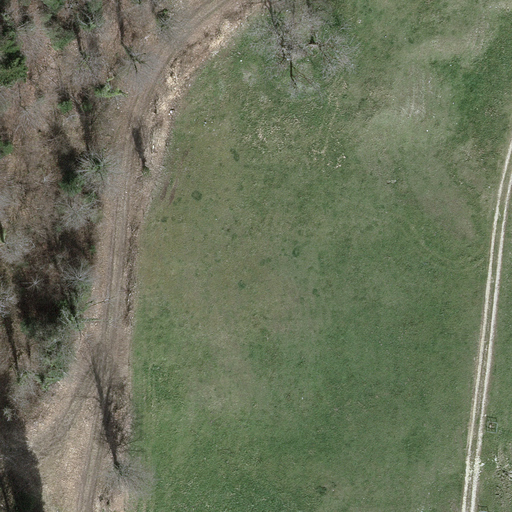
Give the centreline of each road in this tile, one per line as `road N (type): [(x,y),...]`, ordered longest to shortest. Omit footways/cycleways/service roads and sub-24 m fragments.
road 1 (track): [(89,511),(122,186),(140,132),(180,60),(237,0)]
road 2 (track): [(511,157),(468,511)]
road 3 (track): [(104,381),(45,448),(10,458),(0,450)]
